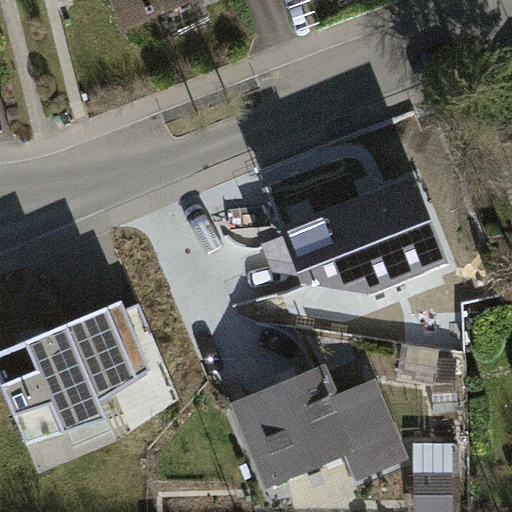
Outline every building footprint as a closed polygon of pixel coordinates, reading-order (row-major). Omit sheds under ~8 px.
[(191,0),(118,0),(128,25),(191,0)] [(356,241),(374,289),(442,263),(413,186),(334,216),(345,245),(356,241)] [(0,351),(0,379),(27,444),(107,419),(100,401),(152,370),(121,302),(0,351)] [(261,452),(273,482),(348,451),(358,475),(402,456),(372,384),(333,401),(320,370),(251,399),(271,448),(261,452)] [(451,511),(450,475),(420,477),(421,511),(451,511)]
